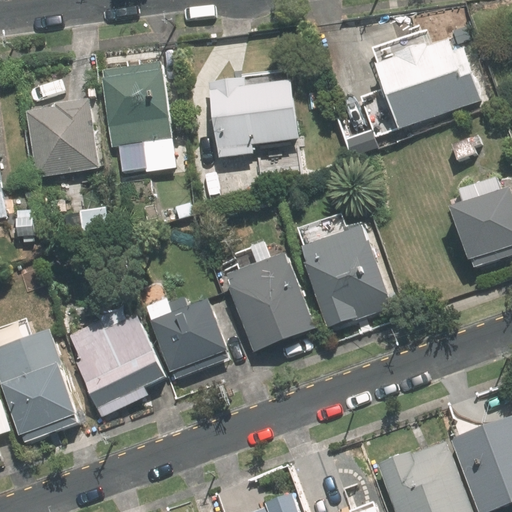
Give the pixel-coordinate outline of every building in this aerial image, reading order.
[(391,20),(358,31),(370,66),(403,55),(391,20)] [(453,41),(378,67),(401,133),(488,103),(469,50),(457,54),(453,41)] [(179,169),(176,141),(177,141),(167,64),(107,72),(117,148),(122,148),(125,172),(149,169),(150,173),(179,169)] [(215,83),(224,159),(259,155),(258,146),(305,141),(298,83),(251,88),(250,79),(215,83)] [(105,169),(96,102),(33,110),(41,177),(105,169)] [(480,138),(455,147),(460,162),(476,156),(473,149),(483,145),(480,138)] [(0,145),(0,219),(10,218),(0,145)] [(511,189),(503,193),(498,180),(462,192),(467,206),(455,211),(474,263),(476,262),(478,270),(511,257),(511,189)] [(195,203),(165,211),(169,227),(199,219),(195,203)] [(114,227),(112,210),(85,212),(87,230),(114,227)] [(40,238),(38,220),(21,222),(23,240),(40,238)] [(373,245),(368,229),(311,249),(316,264),(313,265),(334,329),(396,308),(375,244),(373,245)] [(257,271),(233,280),(238,293),(235,293),(257,356),(321,333),(298,271),(295,272),(291,259),(272,267),(266,247),(252,252),(257,271)] [(194,310),(190,300),(175,305),(173,301),(154,308),(176,373),(178,372),(180,380),(235,361),(232,354),(235,352),(217,303),(194,310)] [(81,365),(104,418),(150,397),(146,389),(169,379),(143,320),(109,335),(105,325),(74,338),(85,364),(81,365)] [(29,445),(86,426),(82,417),(86,416),(58,333),(0,352),(0,362),(25,437),(27,437),(29,445)] [(0,412),(0,457),(4,456),(1,448),(3,447),(2,444),(17,439),(7,410),(0,412)] [(511,421),(457,441),(482,511),(501,511),(511,508),(511,421)] [(382,465),(398,511),(476,511),(455,453),(452,454),(448,442),(382,465)] [(304,511),(299,496),(270,507),(271,509),(263,511),(304,511)]
